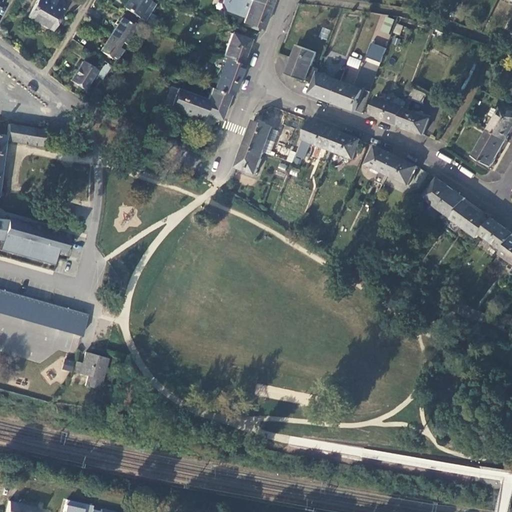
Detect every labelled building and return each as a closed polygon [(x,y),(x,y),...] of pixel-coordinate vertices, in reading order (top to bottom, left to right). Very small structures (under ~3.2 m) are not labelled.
[(67,3),(60,0),(37,0),(28,17),(51,31),(67,3)] [(150,0),(149,0),(126,0),(122,7),(139,17),(147,7),(148,8),(151,4),(148,3),(150,0)] [(261,29),(269,6),(251,0),(250,0),(243,21),(261,29)] [(446,17),(452,5),(449,3),(445,11),(443,10),(441,15),(446,17)] [(123,43),(126,45),(138,29),(122,18),(110,34),(123,43)] [(382,31),(387,33),(390,23),(385,22),(382,31)] [(322,27),(319,37),(326,40),(330,30),(322,27)] [(243,64),(251,43),(249,42),(250,39),(231,32),(223,57),(225,58),(243,64)] [(121,46),(123,43),(110,34),(99,50),(110,58),(111,56),(115,58),(122,49),(118,47),(119,45),(121,46)] [(373,43),(363,65),(376,71),(386,49),(373,43)] [(318,73),(319,70),(311,67),(317,53),(298,46),(287,75),(306,82),(306,80),(314,83),(318,73)] [(346,65),(358,69),(361,60),(349,56),(346,65)] [(232,95),(243,64),(225,58),(214,88),(229,94),(232,95)] [(83,88),(95,70),(82,61),(69,79),(83,88)] [(97,76),(102,78),(111,65),(106,62),(97,76)] [(341,82),(318,73),(314,83),(313,84),(313,85),(315,86),(311,95),(333,103),(341,82)] [(363,91),(341,82),(333,103),(355,111),(363,91)] [(220,120),(229,94),(214,88),(212,87),(208,99),(177,88),(170,108),(200,119),(200,118),(207,120),(208,116),(220,120)] [(412,89),(409,98),(422,102),(425,93),(412,89)] [(404,109),(405,107),(378,98),(372,116),(398,125),(404,109)] [(511,107),(505,103),(489,131),(506,141),(511,131),(511,107)] [(404,109),(398,125),(424,135),(430,119),(404,109)] [(245,145),(264,152),(268,140),(275,143),(279,131),(254,121),(245,145)] [(339,132),(310,121),(303,140),(332,151),(339,132)] [(6,140),(43,145),(45,129),(9,124),(6,140)] [(474,156),(491,168),(506,141),(489,131),(474,156)] [(361,140),(339,132),(332,151),(354,159),(361,140)] [(245,145),(237,167),(256,175),(264,152),(245,145)] [(306,158),(310,148),(302,145),(298,155),(306,158)] [(397,157),(376,147),(368,165),(388,175),(397,157)] [(397,157),(388,175),(409,185),(418,168),(397,157)] [(467,200),(438,179),(425,198),(453,218),(467,200)] [(467,200),(453,218),(479,238),(481,235),(491,221),(483,215),(485,213),(467,200)] [(0,245),(4,246),(3,250),(24,256),(25,252),(29,253),(28,257),(51,264),(56,246),(64,248),(64,247),(68,234),(7,217),(6,219),(0,218),(0,245)] [(511,232),(493,219),(491,221),(481,235),(504,252),(511,239),(511,232)] [(511,239),(504,252),(495,263),(497,265),(504,257),(511,262),(511,239)] [(67,248),(64,247),(64,248),(56,246),(54,252),(65,255),(67,248)] [(495,263),(489,272),(498,278),(504,271),(497,265),(495,263)] [(0,312),(81,335),(87,314),(0,289),(0,312)] [(475,310),(469,319),(487,328),(493,320),(496,316),(490,313),(487,317),(480,313),(484,305),(479,303),(475,310)] [(493,320),(487,328),(502,335),(506,326),(493,320)] [(99,389),(107,357),(86,351),(83,362),(76,360),(73,371),(88,375),(85,385),(99,389)] [(71,372),(74,363),(66,360),(62,369),(71,372)] [(92,505),(66,498),(62,511),(90,511),(91,508),(92,505)] [(35,511),(36,509),(7,501),(4,511),(35,511)]
